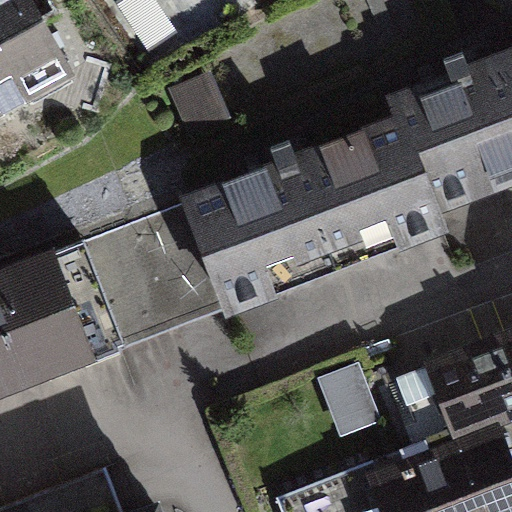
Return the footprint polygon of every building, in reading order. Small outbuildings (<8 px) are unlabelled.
[(0,0),(0,120),(83,75),(42,0),(0,0)] [(511,45),(391,90),(399,112),(432,199),(511,169),(511,45)] [(399,112),(125,212),(166,321),(440,221),(432,199),(399,112)] [(125,212),(0,258),(0,382),(166,321),(125,212)] [(511,423),(511,333),(428,364),(458,445),(500,428),(511,423)] [(384,422),(361,366),(321,382),(344,438),(384,422)] [(511,511),(511,458),(500,428),(458,445),(371,479),(383,511),(511,511)]
